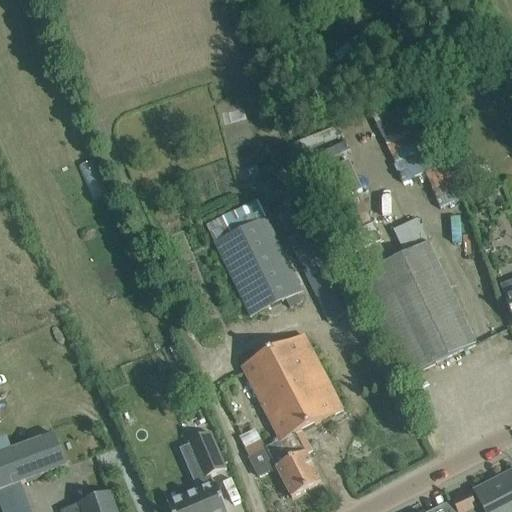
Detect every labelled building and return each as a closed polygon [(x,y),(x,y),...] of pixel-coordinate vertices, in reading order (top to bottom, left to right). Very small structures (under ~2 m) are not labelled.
[(290,239),(328,323),(359,309),(320,225),(328,221),(300,159),(264,175),(277,204),(263,211),(279,244),(290,239)] [(208,225),(253,317),(286,301),(290,308),(300,303),(296,296),(303,293),(279,244),(263,211),(258,201),(208,225)] [(360,278),(398,361),(406,379),(477,346),(468,328),(430,246),(360,278)] [(511,282),(501,286),(511,311),(511,314),(511,282)] [(304,336),(242,369),(282,444),(302,433),(344,411),(304,336)] [(282,444),(252,459),(260,477),(276,468),(292,499),(322,484),(307,456),(312,453),(302,433),(282,444)] [(170,511),(226,511),(216,485),(215,486),(211,477),(227,470),(211,434),(188,444),(204,480),(200,482),(204,490),(167,505),(170,511)] [(56,435),(0,455),(0,492),(68,468),(56,435)] [(511,511),(511,473),(475,492),(484,510),(485,511),(511,511)] [(118,511),(112,493),(62,511),(61,511),(118,511)] [(471,495),(453,503),(457,511),(468,511),(477,508),(471,495)]
